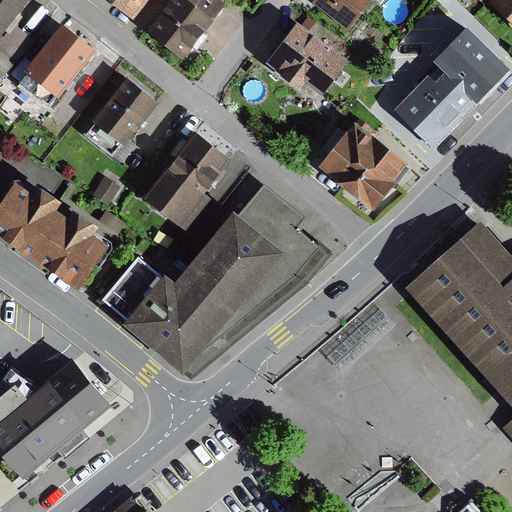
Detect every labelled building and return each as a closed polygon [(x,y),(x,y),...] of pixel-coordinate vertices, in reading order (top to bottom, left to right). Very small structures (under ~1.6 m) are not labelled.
[(29,1),(28,0),(0,0),(0,53),(1,52),(0,51),(0,37),(11,23),(29,1)] [(107,0),(133,20),(149,0),(107,0)] [(172,0),(147,32),(184,60),(226,5),(219,0),(172,0)] [(315,0),(313,3),(349,32),(373,0),(315,0)] [(511,0),(490,0),(489,2),(511,23),(511,0)] [(297,22),(266,63),(282,75),(281,77),(299,91),(305,84),(323,97),(349,62),(297,22)] [(17,64),(35,41),(11,23),(0,37),(0,51),(1,52),(0,53),(0,82),(16,63),(17,64)] [(96,51),(62,24),(24,72),(27,74),(20,83),(48,106),(56,96),(58,98),(96,51)] [(394,111),(434,150),(482,102),(480,101),(511,70),(468,28),(434,62),(446,73),(436,83),(428,76),(394,111)] [(159,103),(128,79),(93,122),(95,123),(85,135),(113,157),(122,146),(124,148),(159,103)] [(355,122),(319,167),(374,210),(410,165),(355,122)] [(232,160),(195,132),(143,199),(197,241),(223,208),(205,195),(232,160)] [(121,187),(104,177),(93,196),(109,206),(121,187)] [(15,184),(0,206),(0,237),(79,292),(110,247),(93,236),(98,228),(74,211),(68,219),(57,211),(62,203),(37,186),(30,195),(15,184)] [(239,216),(234,213),(174,283),(165,275),(163,278),(138,257),(112,289),(109,286),(97,301),(124,325),(123,326),(184,376),(185,375),(206,350),(297,275),(320,247),(296,229),(306,218),(265,185),(239,216)] [(511,254),(482,221),(406,288),(511,406),(511,254)] [(206,350),(185,375),(191,380),(307,287),(333,253),(323,245),(320,247),(297,275),(206,350)] [(0,451),(23,480),(52,457),(51,455),(110,407),(72,360),(0,418),(0,451)] [(511,421),(503,429),(511,439),(511,421)] [(143,511),(132,498),(114,511),(151,511),(149,510),(146,511),(143,511)] [(481,511),(471,501),(460,511),(481,511)]
